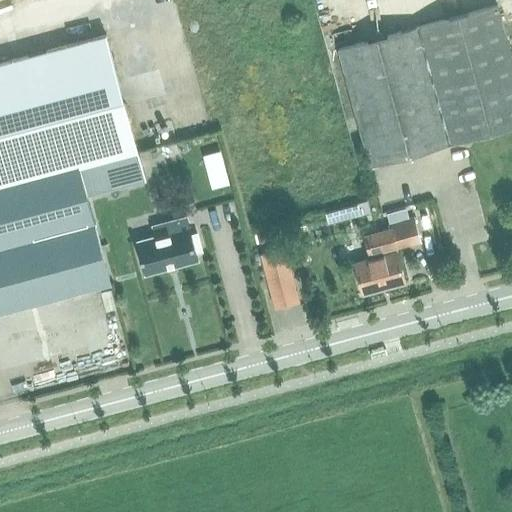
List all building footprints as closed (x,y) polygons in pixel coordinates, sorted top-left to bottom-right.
[(511,58),(498,5),(339,47),(370,164),(511,125),(511,58)] [(106,33),(0,61),(0,311),(111,281),(87,194),(145,179),(136,147),(133,135),(106,33)] [(143,139),(224,117),(216,88),(135,110),(143,139)] [(352,203),(356,215),(370,211),(367,199),(352,203)] [(339,207),(325,211),(329,223),(342,219),(339,207)] [(137,239),(145,272),(198,258),(196,251),(202,249),(197,232),(191,234),(186,215),(153,224),(155,234),(137,239)] [(405,280),(396,247),(420,240),(413,216),(389,222),(390,226),(364,234),(369,251),(365,252),(366,257),(354,260),(362,292),(405,280)] [(282,222),(273,225),(277,238),(286,235),(282,222)] [(256,231),(259,242),(271,239),(268,228),(256,231)] [(261,252),(275,306),(299,299),(284,245),(261,252)] [(24,351),(73,340),(70,330),(22,342),(24,351)]
